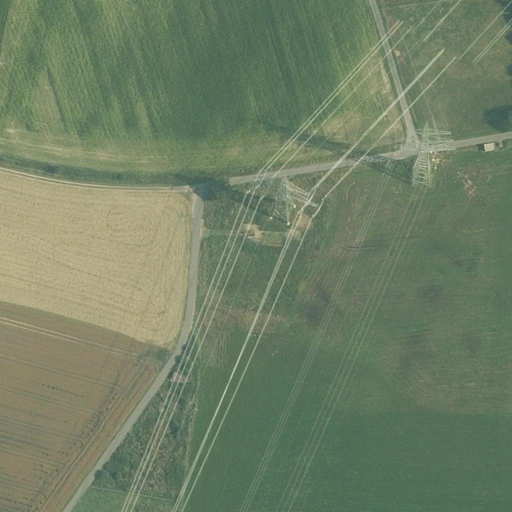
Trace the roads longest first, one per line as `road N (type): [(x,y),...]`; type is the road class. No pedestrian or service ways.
road 1 (unclassified): [(415,150),(203,191),(180,345),(65,511)]
road 2 (track): [(203,191),(68,183),(0,166)]
road 3 (unclassified): [(415,150),(371,0)]
